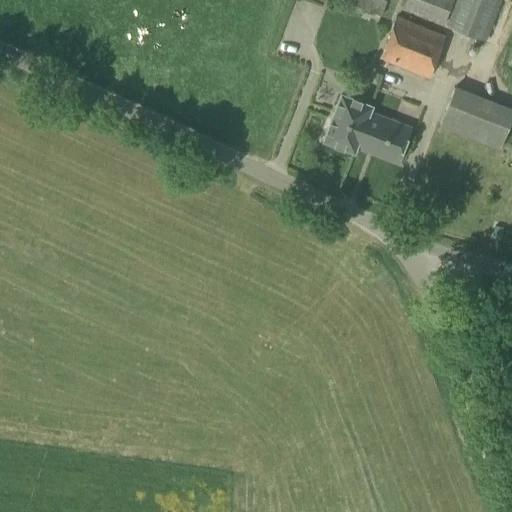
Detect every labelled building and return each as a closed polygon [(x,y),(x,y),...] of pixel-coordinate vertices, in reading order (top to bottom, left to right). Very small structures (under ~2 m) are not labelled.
[(380,16),(386,2),(381,0),(346,0),(343,8),(361,15),(364,10),(380,16)] [(442,25),(451,0),(406,0),(402,9),(442,25)] [(485,41),(500,0),(455,0),(445,26),(485,41)] [(427,79),(444,35),(395,16),(378,59),(427,79)] [(441,124),(502,145),(511,114),(511,98),(461,82),(457,95),(451,93),(441,124)] [(340,95),(322,142),(352,153),(354,147),(367,113),(370,106),(340,95)] [(367,113),(354,147),(396,162),(408,128),(367,113)]
